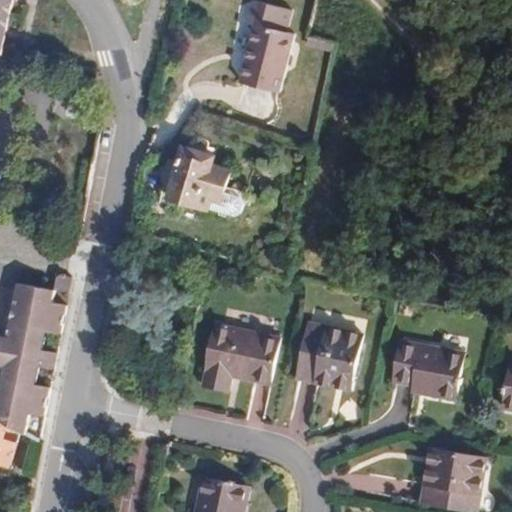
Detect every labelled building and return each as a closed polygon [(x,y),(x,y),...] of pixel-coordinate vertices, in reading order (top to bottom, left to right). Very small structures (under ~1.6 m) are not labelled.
[(0,0),(0,56),(3,58),(11,19),(14,3),(0,0)] [(256,25),(242,82),(282,92),(297,35),(287,32),(293,9),(256,0),(254,0),(248,23),(256,25)] [(170,158),(160,194),(211,210),(211,209),(237,217),(244,213),(247,205),(243,198),(227,194),(233,172),(213,166),(216,156),(185,147),(181,161),(170,158)] [(2,373),(0,384),(0,422),(6,425),(21,434),(29,438),(41,444),(50,396),(51,391),(39,389),(42,372),(54,374),(56,366),(57,363),(57,362),(58,357),(45,355),(48,338),(61,340),(62,336),(67,311),(53,308),(55,297),(19,289),(8,342),(2,373)] [(366,334),(310,323),(299,380),(339,387),(340,380),(356,383),(366,334)] [(282,337),(218,325),(206,386),(231,392),(234,376),(272,383),(282,337)] [(466,354),(403,342),(396,382),(416,385),(415,392),(458,400),(466,354)] [(6,425),(0,422),(0,464),(10,467),(21,434),(6,425)] [(479,511),(489,458),(442,450),(439,466),(430,465),(424,503),(477,511),(479,511)] [(205,477),(197,511),(246,511),(252,487),(205,477)]
